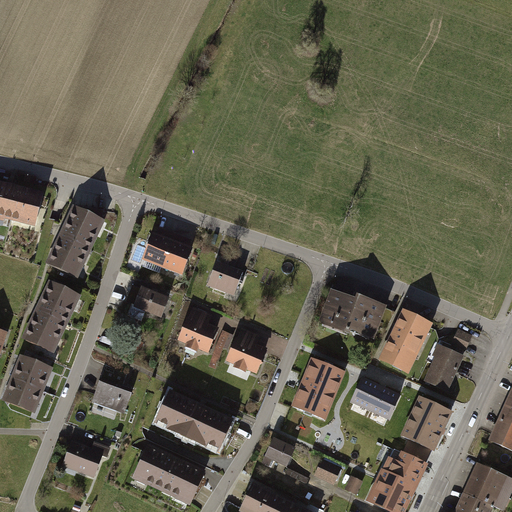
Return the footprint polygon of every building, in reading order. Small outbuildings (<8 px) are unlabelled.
[(46,191),(0,181),(0,217),(39,226),(46,191)] [(106,219),(76,205),(49,264),(80,278),(106,219)] [(196,244),(156,228),(144,261),(184,276),(196,244)] [(245,271),(218,261),(209,286),(236,297),(245,271)] [(81,293),(51,280),(25,341),(55,354),(81,293)] [(172,297),(143,286),(135,308),(164,319),(172,297)] [(354,297),(333,289),(323,318),(377,338),(389,305),(356,292),(354,297)] [(216,316),(192,307),(178,342),(209,353),(219,328),(212,325),(216,316)] [(433,324),(402,309),(377,360),(408,375),(433,324)] [(0,358),(9,331),(0,328),(0,358)] [(260,376),(270,351),(258,346),(261,337),(240,329),(226,362),(260,376)] [(475,337),(460,331),(453,345),(469,352),(475,337)] [(230,349),(235,337),(224,333),(214,357),(221,360),(226,347),(230,349)] [(466,357),(440,346),(424,383),(451,394),(466,357)] [(54,367),(22,354),(4,401),(36,414),(54,367)] [(346,375),(314,362),(293,410),(325,423),(346,375)] [(134,392),(101,380),(93,403),(126,415),(134,392)] [(402,397),(363,380),(352,406),(391,423),(402,397)] [(235,419),(170,392),(156,426),(221,453),(235,419)] [(383,468),(381,467),(365,500),(390,511),(405,511),(429,463),(426,462),(432,449),(435,450),(453,410),(420,395),(401,435),(409,439),(404,451),(402,450),(397,459),(389,456),(383,468)] [(511,400),(495,437),(511,444),(511,400)] [(297,446),(275,438),(266,458),(289,467),(297,446)] [(92,449),(73,442),(64,467),(96,479),(104,458),(109,460),(114,448),(95,441),(92,449)] [(207,474),(148,448),(133,480),(193,506),(207,474)] [(344,470),(323,461),(316,478),(336,487),(344,470)] [(511,476),(476,461),(453,511),(503,511),(511,492),(511,476)] [(276,463),(273,469),(309,485),(311,479),(276,463)] [(366,482),(352,476),(345,492),(359,498),(366,482)] [(314,511),(254,484),(241,511),(314,511)]
